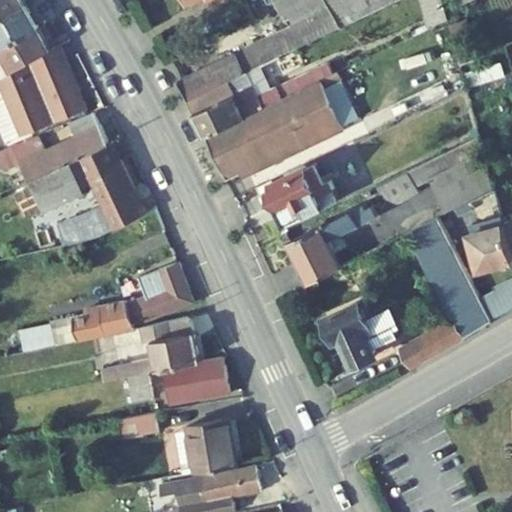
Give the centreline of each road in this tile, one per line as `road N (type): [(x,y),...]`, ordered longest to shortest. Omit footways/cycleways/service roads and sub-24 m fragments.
road 1 (secondary): [(90,0),(194,192),(312,448)]
road 2 (residential): [(312,448),(511,337)]
